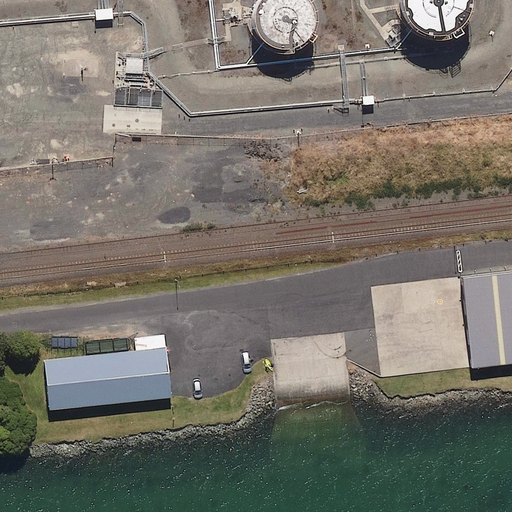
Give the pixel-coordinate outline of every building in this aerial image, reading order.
[(316,20),(315,11),(311,2),(308,0),(261,0),(261,1),(257,8),(255,16),(255,18),(256,29),(261,38),(265,41),(270,45),(279,49),(290,49),(294,47),(300,45),(308,39),(314,30),(316,20)] [(472,14),(475,2),(474,0),(402,0),(404,11),(408,21),(414,27),(416,30),(426,35),(437,37),(445,37),(448,36),(458,32),(467,24),(472,14)] [(99,9),(95,10),(95,13),(95,15),(96,17),(96,20),(113,19),(113,16),(113,14),(112,8),(108,8),(106,9),(103,9),(99,9)] [(126,66),(126,73),(142,74),(143,72),(143,59),(127,58),(127,60),(126,66)] [(374,100),(373,95),(368,96),(364,96),(362,96),(363,100),(363,101),(363,105),(374,104),(374,100)] [(511,271),(461,277),(471,367),(511,362),(511,271)] [(152,349),(45,360),(50,410),(172,398),(171,394),(167,348),(152,349)]
